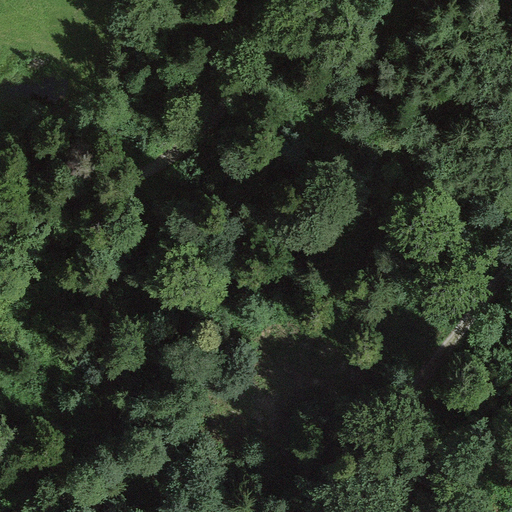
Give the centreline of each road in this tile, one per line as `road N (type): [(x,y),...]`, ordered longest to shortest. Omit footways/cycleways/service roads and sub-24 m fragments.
road 1 (track): [(318,0),(169,156),(0,227)]
road 2 (track): [(317,511),(511,266)]
